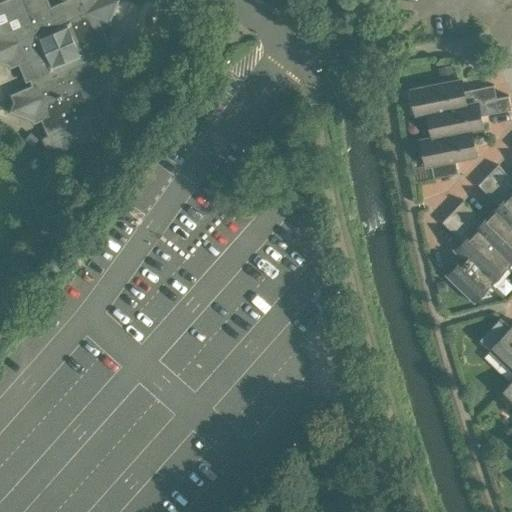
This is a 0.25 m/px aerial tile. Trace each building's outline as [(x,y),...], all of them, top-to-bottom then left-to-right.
[(61,5),(51,10),(46,0),(2,0),(0,1),(0,29),(1,32),(0,32),(0,61),(8,64),(9,68),(18,64),(25,81),(29,79),(32,84),(9,94),(13,101),(9,110),(31,119),(33,123),(40,119),(47,135),(48,137),(67,128),(66,126),(80,120),(81,122),(89,119),(101,114),(93,96),(101,93),(99,90),(109,67),(99,64),(96,56),(92,58),(90,53),(109,45),(102,27),(110,24),(109,20),(117,0),(63,0),(59,2),(61,5)] [(458,79),(416,88),(421,113),(433,111),(463,105),(458,79)] [(493,85),(469,90),(471,103),(474,102),(483,101),(496,98),(493,85)] [(496,98),(483,101),(486,114),(510,109),(508,96),(496,98)] [(463,105),(433,111),(438,136),(468,130),(479,127),(474,102),(471,103),(463,105)] [(80,120),(66,126),(67,128),(48,137),(47,135),(42,138),(50,155),(96,135),(89,119),(81,122),(80,120)] [(438,136),(426,138),(431,163),(454,159),(473,155),(468,130),(438,136)] [(454,159),(431,163),(434,177),(457,172),(454,159)] [(511,183),(511,178),(498,164),(488,174),(505,191),(511,183)] [(505,191),(488,174),(478,184),(495,201),(505,191)] [(511,197),(506,192),(506,193),(508,196),(492,213),(489,210),(488,211),(511,234),(511,197)] [(479,219),(461,202),(452,212),(469,229),(479,219)] [(511,234),(488,211),(487,212),(490,215),(474,232),(471,229),(470,230),(508,267),(509,266),(506,263),(511,256),(511,234)] [(452,212),(442,221),(460,238),(469,229),(452,212)] [(508,267),(470,230),(469,231),(472,234),(456,250),(454,247),(453,248),(491,285),(492,284),(489,281),(505,265),(507,268),(508,267)] [(491,285),(453,248),(452,248),(464,260),(449,275),(446,272),(444,274),(474,302),(475,301),(472,298),(487,283),(490,286),(491,285)] [(500,317),(478,340),(488,349),(510,327),(509,326),(500,317)] [(511,323),(509,326),(510,327),(488,349),(489,350),(493,346),(511,364),(511,323)] [(511,378),(500,391),(508,399),(511,394),(511,378)]
